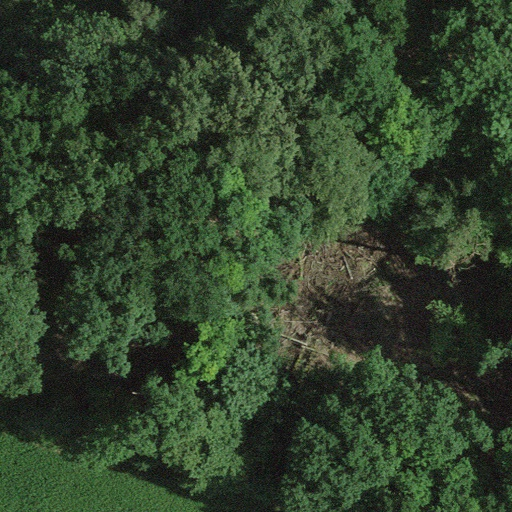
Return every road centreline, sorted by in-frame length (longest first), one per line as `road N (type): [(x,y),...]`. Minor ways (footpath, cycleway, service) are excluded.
road 1 (track): [(0,102),(242,0)]
road 2 (residential): [(421,0),(416,114),(511,208)]
